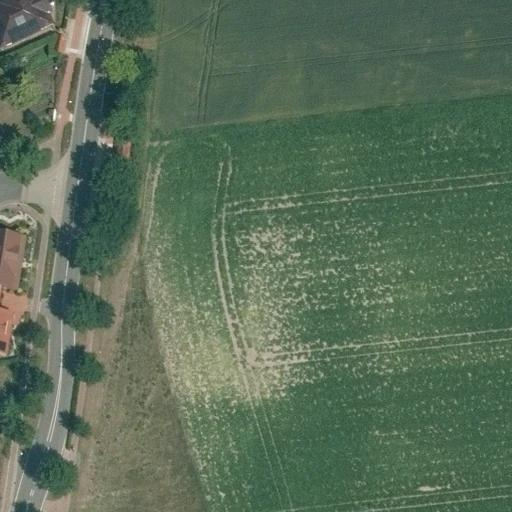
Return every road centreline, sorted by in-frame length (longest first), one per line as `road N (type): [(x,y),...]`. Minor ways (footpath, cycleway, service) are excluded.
road 1 (secondary): [(24,511),(58,390),(72,184)]
road 2 (secondary): [(72,184),(108,0)]
